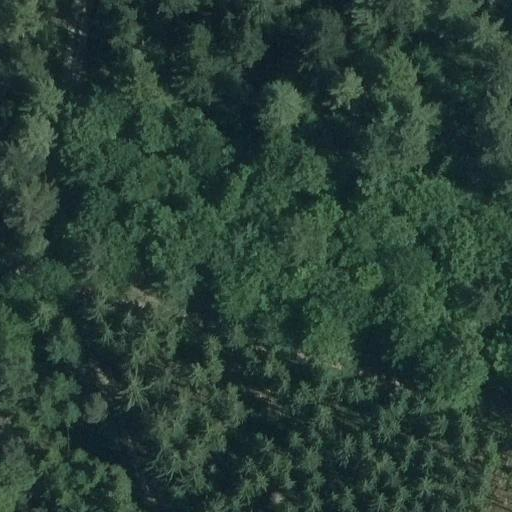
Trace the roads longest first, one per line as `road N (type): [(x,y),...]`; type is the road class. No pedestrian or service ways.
road 1 (track): [(57,246),(511,397)]
road 2 (track): [(43,278),(57,246),(92,0)]
road 3 (track): [(151,511),(43,278)]
